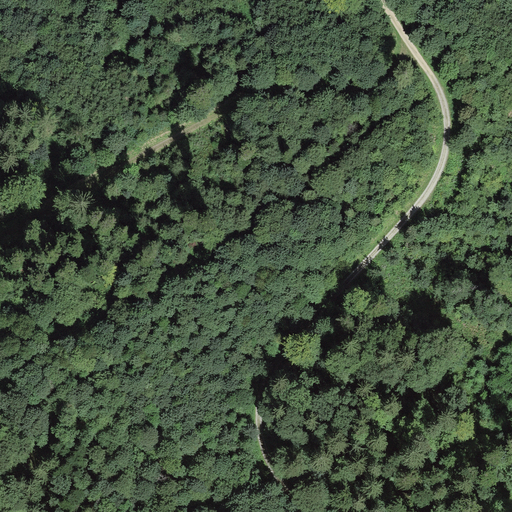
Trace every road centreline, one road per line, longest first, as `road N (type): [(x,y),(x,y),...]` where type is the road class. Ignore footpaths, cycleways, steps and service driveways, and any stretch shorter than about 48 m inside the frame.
road 1 (track): [(306,511),(270,441),(262,404),(269,381),(423,194),(446,133),(440,97),(382,0)]
road 2 (track): [(406,39),(397,77),(372,93),(292,91),(233,106),(0,234)]
